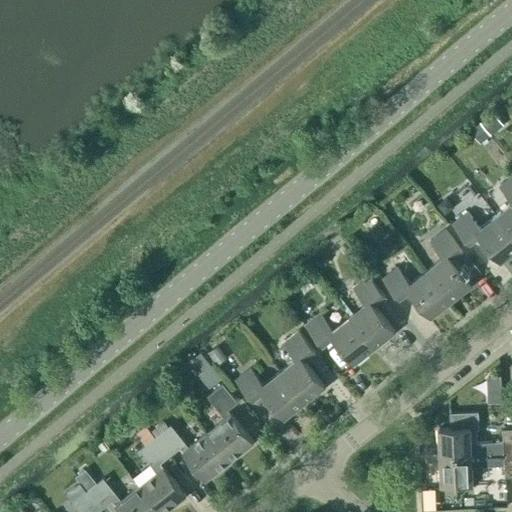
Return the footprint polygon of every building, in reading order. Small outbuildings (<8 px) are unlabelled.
[(489,116),(480,123),(484,128),(490,135),(499,129),(489,116)] [(478,124),(470,130),(476,138),(480,143),(490,135),(484,128),(480,123),(478,124)] [(511,176),(499,187),(511,202),(496,215),(511,235),(511,176)] [(447,197),(437,205),(444,214),(455,206),(447,197)] [(480,237),(500,262),(511,253),(511,235),(496,215),(480,227),(468,212),(452,224),(469,246),(480,237)] [(452,259),(463,251),(446,229),(430,241),(442,257),(426,270),(451,301),(472,285),(452,259)] [(410,292),(430,317),(451,301),(426,270),(410,282),(398,267),(383,279),(399,300),(410,292)] [(353,288),(365,303),(349,316),(374,347),(394,331),(374,306),(385,297),(368,275),(353,288)] [(333,338),(353,364),(374,347),(349,316),(333,329),(321,313),(305,325),(322,347),(333,338)] [(279,371),(304,402),(325,386),(305,361),(316,352),(299,330),(283,343),(296,358),(279,371)] [(218,345),(207,353),(216,365),(226,358),(218,345)] [(204,370),(203,379),(209,387),(221,377),(211,365),(204,370)] [(283,419),(304,402),(279,371),(263,384),(251,368),(235,380),(252,402),(263,393),(283,419)] [(207,396),(225,418),(206,433),(229,461),(254,442),(231,413),(228,410),(237,402),(223,383),(207,396)] [(499,392),(487,392),(487,402),(501,402),(501,392),(499,392)] [(511,428),(502,429),(503,441),(477,443),(476,430),(479,430),(478,412),(450,413),(450,428),(439,429),(440,456),(511,452),(511,428)] [(164,421),(151,431),(156,436),(168,427),(168,426),(164,421)] [(182,452),(205,480),(229,461),(206,433),(189,447),(171,424),(168,426),(168,427),(156,436),(155,437),(170,455),(180,448),(183,451),(182,452)] [(146,426),(136,433),(145,445),(152,439),(154,437),(146,426)] [(140,449),(157,471),(139,486),(159,511),(164,511),(186,495),(163,467),(160,463),(170,455),(155,437),(154,437),(152,439),(145,445),(140,449)] [(505,477),(511,476),(511,452),(440,456),(441,484),(473,482),(472,467),(504,465),(505,477)] [(115,505),(120,511),(159,511),(139,486),(121,500),(103,477),(87,490),(102,509),(112,501),(115,505)] [(72,502),(79,511),(97,511),(102,509),(87,490),(72,502)]
